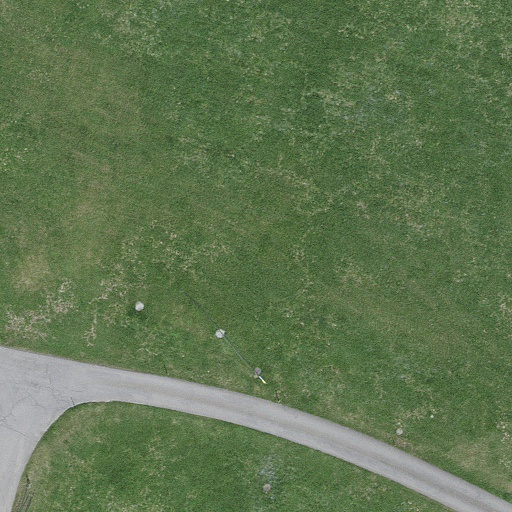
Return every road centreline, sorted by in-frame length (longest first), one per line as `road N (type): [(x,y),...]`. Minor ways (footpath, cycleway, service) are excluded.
road 1 (unclassified): [(486,511),(322,430),(66,373)]
road 2 (unclassified): [(66,373),(38,511)]
